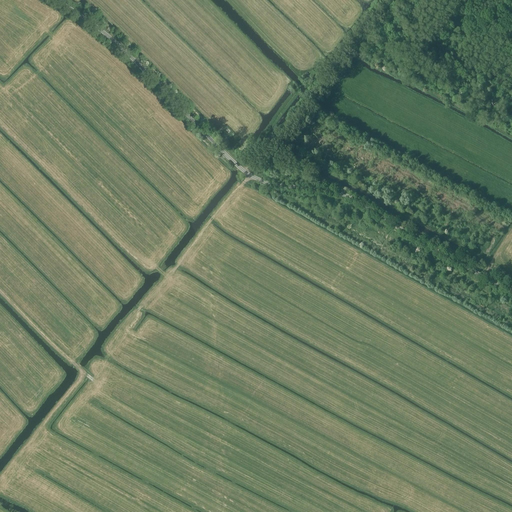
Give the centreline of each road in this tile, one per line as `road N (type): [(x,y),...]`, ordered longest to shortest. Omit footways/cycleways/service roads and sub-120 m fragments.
road 1 (track): [(0,290),(83,372),(0,475)]
road 2 (track): [(106,362),(122,330),(250,175)]
